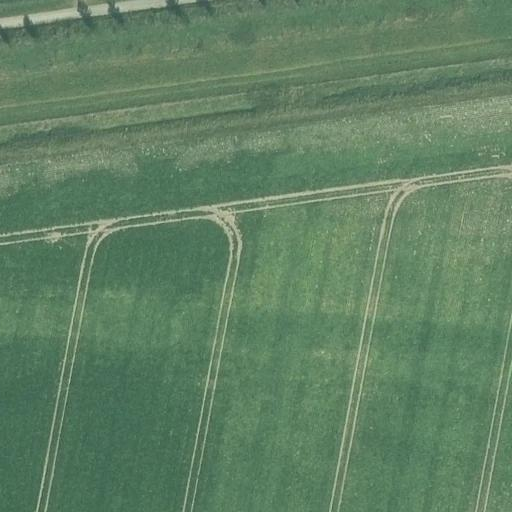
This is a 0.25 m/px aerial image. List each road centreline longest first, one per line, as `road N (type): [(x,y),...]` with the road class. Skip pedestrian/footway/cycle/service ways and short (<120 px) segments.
road 1 (track): [(511,47),(0,120)]
road 2 (unclassified): [(246,0),(0,38)]
